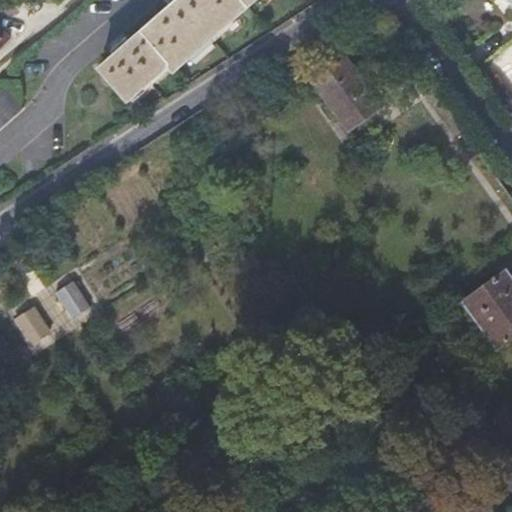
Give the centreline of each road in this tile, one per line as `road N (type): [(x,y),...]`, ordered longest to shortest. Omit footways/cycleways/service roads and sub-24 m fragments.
road 1 (unclassified): [(336,0),(0,208)]
road 2 (residential): [(399,0),(511,158)]
